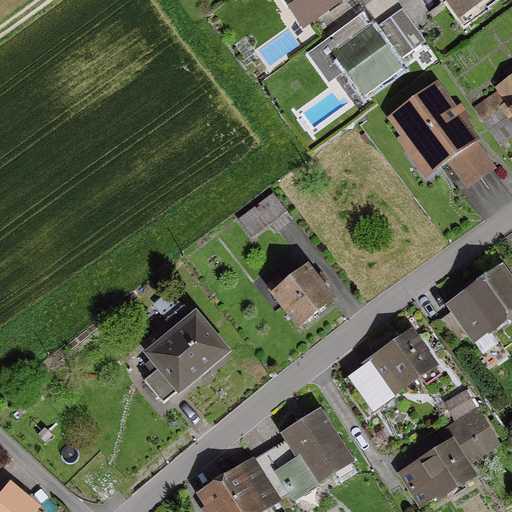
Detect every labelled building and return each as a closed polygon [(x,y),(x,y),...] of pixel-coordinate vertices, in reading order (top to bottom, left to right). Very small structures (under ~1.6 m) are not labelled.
[(287,0),(304,23),(336,0),(287,0)] [(474,6),(482,0),(446,0),(465,25),(480,14),(474,6)] [(421,38),(403,14),(378,31),(399,60),(411,51),(409,47),(421,38)] [(355,22),(328,42),(309,56),(328,81),(348,66),(366,90),(394,70),(368,33),(364,36),(355,22)] [(505,103),(511,111),(511,76),(495,88),(497,91),(477,106),(485,117),(505,103)] [(469,140),(434,91),(393,121),(404,136),(403,143),(410,153),(418,155),(419,153),(427,155),(435,165),(469,140)] [(477,177),(489,168),(472,144),(459,153),(477,177)] [(270,197),(256,208),(273,230),(287,219),(270,197)] [(277,278),(265,287),(297,327),(330,301),(318,287),(323,282),(318,275),(312,280),(305,270),(284,286),(277,278)] [(462,289),(466,295),(446,308),(449,313),(438,320),(454,344),(466,336),(480,356),(496,345),(487,332),(487,331),(488,332),(511,315),(511,289),(499,271),(475,288),(471,283),(462,289)] [(206,373),(207,367),(222,354),(193,319),(192,320),(182,307),(164,322),(174,335),(148,357),(158,368),(142,382),(161,404),(192,379),(199,379),(206,373)] [(424,386),(438,375),(408,334),(387,350),(382,344),(374,350),(378,356),(364,366),(370,374),(349,390),(367,414),(417,377),(424,386)] [(399,476),(400,478),(419,508),(436,497),(437,499),(471,478),(463,467),(488,451),(482,441),(491,436),(474,410),(440,432),(448,444),(426,458),(422,452),(412,459),(415,465),(399,476)] [(313,487),(349,463),(317,413),(281,436),(287,445),(253,467),(275,502),(289,493),(285,487),(305,474),(313,487)] [(251,464),(204,493),(200,496),(207,507),(201,511),(258,511),(275,502),(253,467),(251,464)] [(0,511),(32,511),(35,510),(7,487),(0,495),(0,511)]
